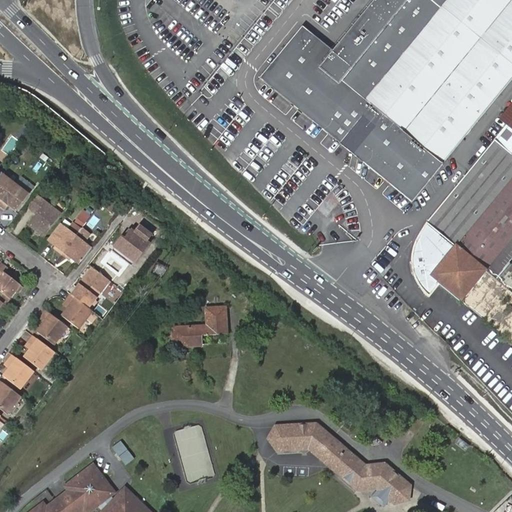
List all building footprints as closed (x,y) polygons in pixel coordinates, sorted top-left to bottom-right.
[(511,0),(371,0),(328,51),(299,27),(257,79),(337,145),(358,119),(371,129),(349,157),(409,205),(511,77),(511,0)] [(507,125),(511,119),(511,103),(500,119),(507,125)] [(427,224),(415,238),(415,241),(413,247),(412,254),(412,260),(414,268),(416,276),(420,284),(425,292),(429,297),(440,282),(511,340),(511,293),(486,271),(511,239),(511,129),(507,125),(482,159),(427,224)] [(18,182),(4,171),(2,173),(0,176),(0,203),(1,205),(18,182)] [(32,193),(18,182),(1,205),(7,209),(10,205),(18,211),(32,193)] [(46,235),(62,214),(39,195),(29,207),(37,213),(30,223),(46,235)] [(126,233),(118,242),(138,258),(153,240),(150,238),(155,231),(143,221),(138,228),(136,227),(129,236),(126,233)] [(69,230),(61,223),(49,239),(57,245),(65,251),(77,236),(69,230)] [(74,223),(69,230),(77,236),(82,229),(74,223)] [(81,263),(93,248),(85,242),(91,234),(83,228),(82,229),(77,236),(65,251),(73,257),(81,263)] [(138,258),(118,242),(115,246),(135,262),(138,258)] [(65,251),(57,245),(55,248),(63,254),(65,251)] [(71,260),(73,257),(65,251),(63,254),(71,260)] [(211,270),(193,252),(188,256),(206,275),(211,270)] [(16,292),(21,285),(6,273),(8,270),(3,266),(0,270),(0,279),(0,280),(0,291),(11,300),(16,292)] [(96,299),(110,280),(93,267),(72,294),(73,295),(91,310),(98,301),(96,299)] [(11,300),(0,291),(0,308),(1,308),(4,303),(6,305),(11,300)] [(79,328),(93,311),(91,310),(73,295),(68,301),(72,305),(69,308),(64,316),(79,328)] [(200,334),(226,333),(225,307),(206,309),(207,326),(172,327),(173,348),(201,346),(201,344),(200,334)] [(56,345),(69,327),(48,311),(43,317),(48,321),(45,325),(40,333),(56,345)] [(226,342),(226,333),(200,334),(201,344),(226,342)] [(42,369),(56,352),(35,336),(30,343),(35,347),(32,350),(26,357),(42,369)] [(21,389),(35,371),(14,355),(9,361),(14,365),(11,369),(5,377),(21,389)] [(0,407),(8,413),(22,395),(1,380),(0,381),(0,389),(0,390),(0,407)] [(439,417),(439,418),(433,423),(440,430),(446,425),(446,424),(439,417)] [(308,449),(307,425),(276,427),(269,439),(277,451),(308,449)] [(318,425),(307,425),(308,449),(357,490),(376,488),(395,504),(409,500),(410,486),(385,465),(365,466),(318,425)] [(457,437),(453,443),(464,450),(468,444),(457,437)] [(125,465),(134,457),(118,440),(109,447),(125,465)] [(80,511),(90,503),(98,510),(95,511),(141,511),(136,507),(135,508),(126,500),(128,498),(119,489),(108,500),(102,494),(106,491),(87,466),(61,485),(64,490),(39,509),(36,504),(24,511),(67,511),(76,506),(80,511)]
